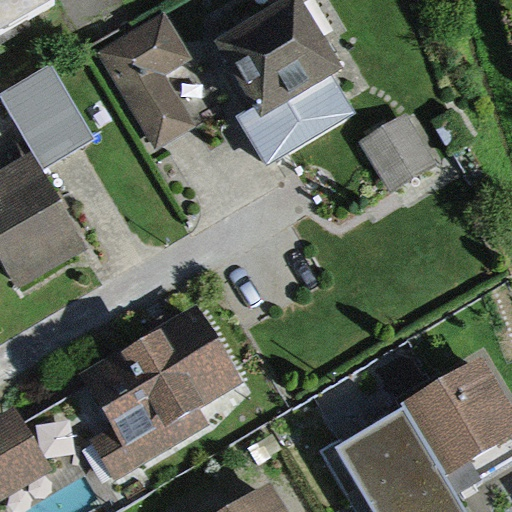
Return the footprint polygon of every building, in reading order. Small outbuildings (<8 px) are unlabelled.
[(0,0),(0,42),(57,8),(52,0),(0,0)] [(295,1),(216,48),(255,114),(242,122),(269,166),(352,117),(331,82),(341,76),(295,1)] [(166,16),(98,54),(155,154),(194,132),(162,76),(191,60),(166,16)] [(437,170),(405,117),(360,144),(393,197),(437,170)] [(31,151),(0,167),(0,266),(16,296),(89,256),(31,151)] [(200,314),(84,382),(114,431),(92,444),(116,484),(209,429),(201,416),(245,390),(200,314)] [(405,412),(409,420),(447,485),(511,447),(511,415),(484,367),(405,412)] [(17,414),(0,423),(0,505),(10,500),(16,510),(59,485),(17,414)] [(462,511),(447,485),(409,420),(344,457),(375,511),(462,511)] [(282,511),(272,495),(243,511),(282,511)]
